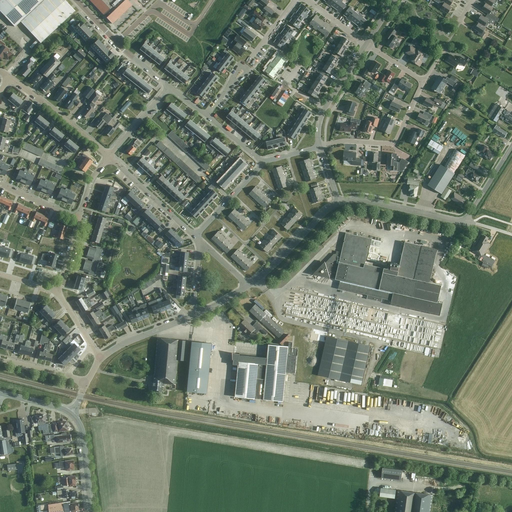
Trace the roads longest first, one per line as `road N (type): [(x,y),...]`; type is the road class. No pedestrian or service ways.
road 1 (residential): [(318,146),(393,142),(423,81)]
road 2 (residential): [(212,0),(194,26),(158,2),(117,43)]
road 3 (unclassified): [(339,202),(465,220)]
road 4 (unclassified): [(108,156),(8,78)]
road 5 (unclassified): [(247,285),(339,202)]
